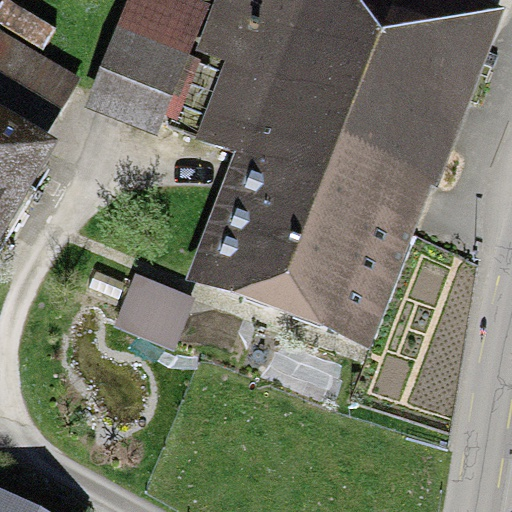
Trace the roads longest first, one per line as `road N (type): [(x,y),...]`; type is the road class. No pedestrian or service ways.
road 1 (residential): [(511,306),(474,511)]
road 2 (residential): [(125,511),(0,446)]
